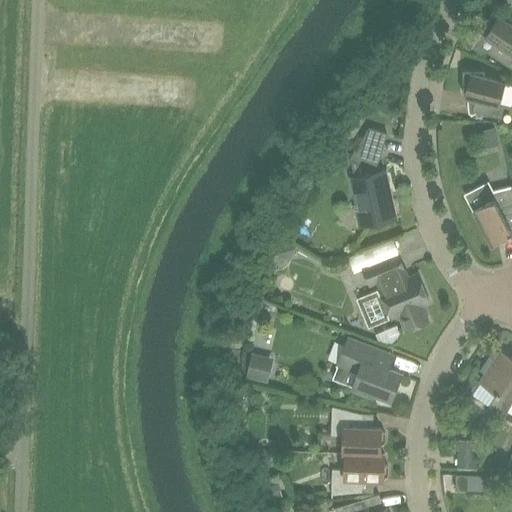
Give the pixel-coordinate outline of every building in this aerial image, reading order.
[(486,52),(511,69),(511,24),(509,23),(510,19),(491,12),(484,31),(486,32),(483,36),(493,42),(486,52)] [(500,118),(503,106),(498,104),(504,81),(483,76),(482,71),(462,71),(462,92),(464,92),(463,96),(474,99),(471,111),(500,118)] [(385,133),(368,127),(352,153),(357,156),(354,161),(357,176),(350,177),(361,225),(394,218),(383,170),(374,172),(372,163),(376,162),(385,133)] [(498,144),(493,127),(480,130),(484,147),(498,144)] [(502,215),(511,212),(511,185),(491,191),(487,182),(464,194),(491,244),(496,242),(496,243),(510,239),(509,234),(511,233),(502,215)] [(357,299),(368,326),(399,313),(405,329),(427,321),(421,305),(428,301),(417,274),(404,279),(401,271),(403,270),(396,253),(373,262),(368,249),(348,257),(354,271),(361,268),(368,284),(376,281),(380,289),(379,289),(379,290),(357,299)] [(386,368),(392,355),(347,338),(337,364),(357,371),(351,386),(372,394),(373,392),(390,398),(399,373),(386,368)] [(500,419),(511,397),(511,358),(500,350),(498,353),(495,351),(482,369),(485,372),(477,383),(492,394),(483,410),(500,419)] [(248,364),(245,376),(267,381),(270,369),(248,364)] [(511,397),(501,419),(501,420),(511,402),(511,397)] [(342,435),(342,452),(383,454),(383,453),(379,453),(379,444),(383,441),(384,432),(380,430),(380,427),(357,427),(357,413),(331,406),(330,435),(342,435)] [(383,463),(383,454),(342,452),(342,453),(344,453),(343,469),(331,469),(330,494),(356,491),(357,479),(382,480),(382,477),(386,475),(386,466),(383,463)] [(455,474),(454,490),(469,490),(469,474),(455,474)] [(386,511),(385,509),(374,511),(360,511),(359,505),(357,500),(333,507),(334,511),(386,511)]
